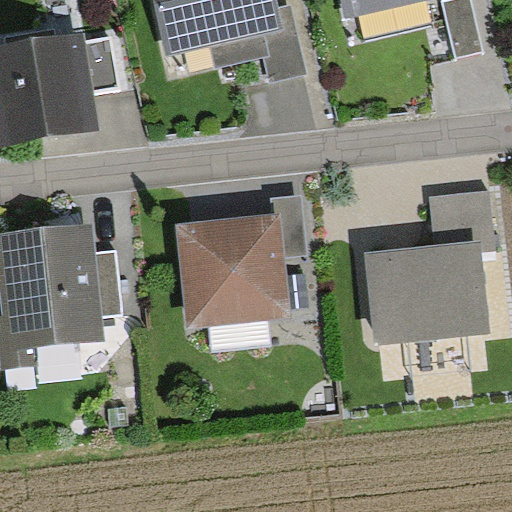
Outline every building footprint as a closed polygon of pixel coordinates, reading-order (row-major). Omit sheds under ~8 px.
[(273,0),(154,0),(167,57),(208,47),(214,73),(260,62),(265,84),(291,78),(273,0)] [(340,0),(345,18),(424,0),(340,0)] [(469,3),(442,8),(453,63),(479,58),(469,3)] [(104,44),(75,49),(83,95),(112,90),(104,44)] [(75,49),(0,60),(0,149),(89,135),(83,95),(75,49)] [(430,261),(480,257),(494,256),(489,195),(425,200),(430,261)] [(303,205),(269,208),(271,228),(274,263),(307,260),(303,205)] [(274,263),(271,228),(179,236),(187,330),(279,322),(274,263)] [(83,238),(0,242),(0,254),(4,322),(0,321),(0,368),(26,367),(25,347),(89,343),(88,320),(84,260),(83,238)] [(430,261),(369,266),(376,348),(487,339),(480,257),(430,261)] [(109,258),(84,260),(88,320),(113,318),(109,258)]
